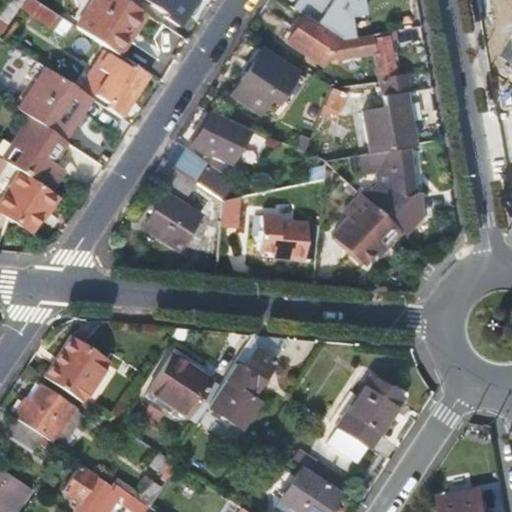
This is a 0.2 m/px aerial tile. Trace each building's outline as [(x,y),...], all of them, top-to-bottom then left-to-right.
[(3,0),(0,5),(0,33),(21,0),(3,0)] [(121,0),(99,0),(79,32),(119,59),(147,17),(121,0)] [(162,21),(179,31),(198,0),(140,0),(165,16),(162,21)] [(298,0),(292,9),(304,16),(339,39),(352,37),(348,17),(364,13),(362,0),(298,0)] [(286,43),(321,67),(327,57),(341,59),(375,53),(381,82),(409,79),(408,74),(397,75),(390,41),(395,39),(393,31),(352,37),(339,39),(304,16),(286,43)] [(57,17),(48,32),(67,44),(76,30),(57,17)] [(228,94),(262,116),(271,100),(276,102),(296,72),(258,48),(228,94)] [(109,58),(84,95),(120,119),(147,78),(133,69),(131,73),(109,58)] [(362,111),(369,152),(383,150),(384,150),(416,144),(413,129),(410,130),(405,106),(408,106),(407,95),(411,94),(409,79),(381,82),(380,82),(383,99),(379,100),(380,108),(362,111)] [(323,108),(338,115),(346,97),(331,90),(323,108)] [(75,130),(67,143),(93,160),(111,132),(115,135),(121,125),(104,114),(101,118),(104,120),(102,123),(86,114),(84,118),(79,115),(71,128),(75,130)] [(244,137),(208,114),(187,145),(196,151),(193,155),(202,161),(205,157),(223,169),(244,137)] [(31,120),(3,161),(21,173),(54,196),(68,175),(53,164),(67,143),(31,120)] [(306,140),(298,137),(293,148),(301,152),(306,140)] [(412,197),(407,150),(384,152),(384,150),(383,150),(369,152),(355,155),(358,173),(373,171),(376,183),(362,197),(380,213),(400,232),(404,236),(420,219),(417,196),(412,197)] [(195,184),(194,183),(177,172),(160,161),(150,175),(163,186),(184,199),(195,184)] [(206,165),(194,183),(195,184),(217,198),(229,181),(206,165)] [(21,173),(0,204),(0,213),(29,232),(31,228),(35,231),(56,197),(54,196),(21,173)] [(159,191),(137,225),(175,251),(197,217),(180,205),(159,191)] [(349,218),(331,237),(362,266),(373,254),(380,246),(384,249),(400,232),(380,213),(362,197),(360,195),(343,213),(349,218)] [(220,200),(218,226),(233,227),(237,197),(220,200)] [(253,238),(251,252),(281,254),(281,259),(299,260),(303,225),(275,222),(274,218),(256,217),(253,238)] [(384,249),(380,246),(373,254),(377,258),(384,249)] [(69,339),(43,379),(82,404),(108,363),(69,339)] [(273,360),(255,348),(242,368),(233,363),(227,372),(217,387),(205,406),(240,428),(258,401),(249,396),(273,360)] [(170,356),(194,371),(198,364),(174,349),(170,356)] [(170,356),(146,392),(185,417),(209,381),(194,371),(170,356)] [(332,431),(365,451),(398,400),(365,379),(332,431)] [(21,400),(10,416),(14,418),(39,435),(48,442),(71,408),(37,387),(25,403),(21,400)] [(3,436),(28,452),(39,435),(14,418),(3,436)] [(149,466),(161,475),(159,479),(162,481),(174,464),(168,461),(157,453),(149,466)] [(77,464),(60,490),(78,502),(71,511),(72,511),(90,511),(104,491),(124,504),(121,508),(127,511),(142,511),(146,506),(103,478),(102,481),(77,464)] [(300,467),(277,503),(291,511),(325,511),(339,493),(300,467)] [(0,470),(0,511),(14,511),(30,490),(0,470)] [(440,502),(441,511),(482,511),(480,496),(440,502)]
